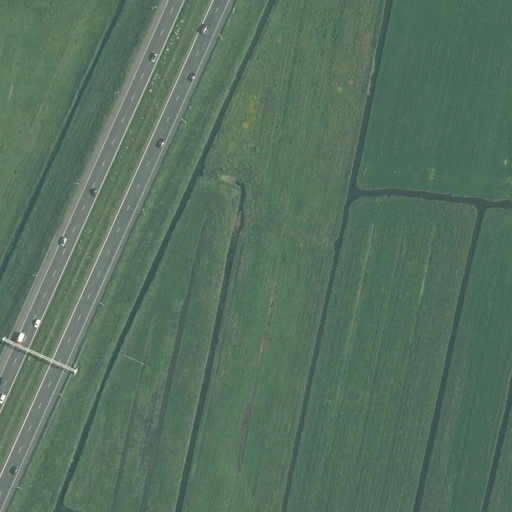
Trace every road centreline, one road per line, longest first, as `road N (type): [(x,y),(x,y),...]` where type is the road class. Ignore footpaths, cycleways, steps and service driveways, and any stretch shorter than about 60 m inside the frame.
road 1 (motorway): [(0,488),(217,0)]
road 2 (motorway): [(172,0),(0,386)]
